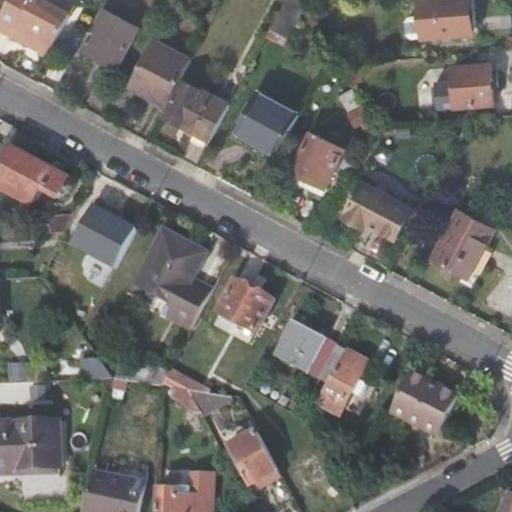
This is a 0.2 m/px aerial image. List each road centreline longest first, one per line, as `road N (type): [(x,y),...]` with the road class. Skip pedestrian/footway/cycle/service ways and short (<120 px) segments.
road 1 (residential): [(0,88),(511,362)]
road 2 (residential): [(511,447),(393,511)]
